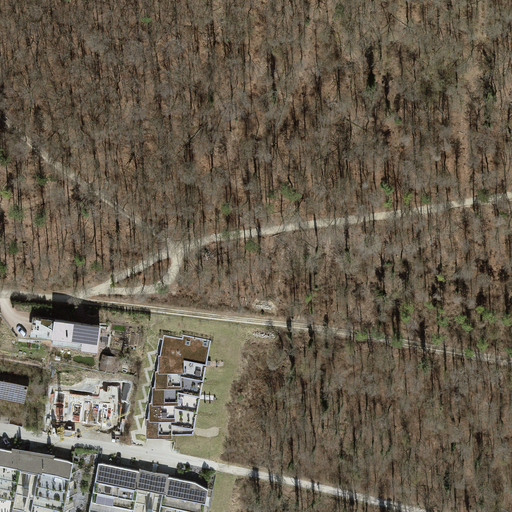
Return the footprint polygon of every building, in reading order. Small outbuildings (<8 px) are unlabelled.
[(54,316),(42,315),(42,319),(53,326),(52,335),(83,339),(81,347),(98,349),(102,320),(55,314),(54,316)] [(147,417),(147,433),(194,432),(212,340),(184,335),(183,338),(165,334),(161,353),(159,353),(159,369),(157,369),(156,385),(153,384),(153,401),(150,401),(150,417),(147,417)] [(126,358),(108,354),(105,365),(123,369),(126,358)] [(31,377),(0,371),(0,396),(26,401),(31,377)] [(113,380),(87,376),(81,416),(118,421),(121,401),(111,400),(113,380)] [(45,452),(2,442),(0,450),(0,511),(77,511),(89,461),(51,453),(47,468),(41,467),(45,452)] [(140,468),(105,461),(94,511),(214,511),(220,484),(180,476),(182,468),(142,460),(140,468)]
